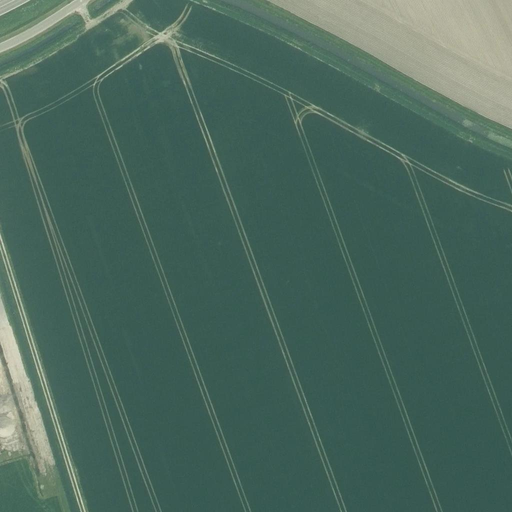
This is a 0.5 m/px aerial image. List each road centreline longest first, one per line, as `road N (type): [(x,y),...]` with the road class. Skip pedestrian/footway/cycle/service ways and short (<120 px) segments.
road 1 (track): [(82,511),(0,241)]
road 2 (track): [(0,317),(54,478)]
